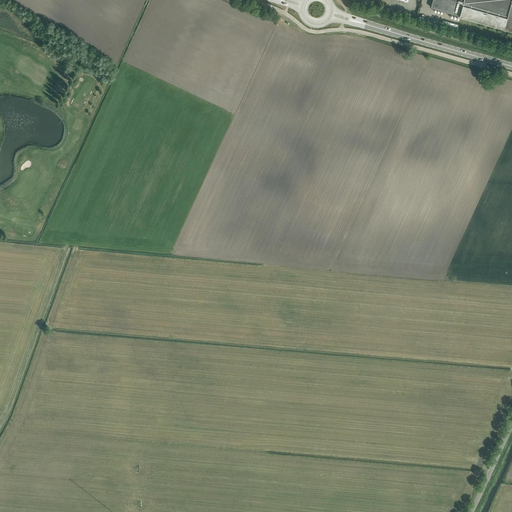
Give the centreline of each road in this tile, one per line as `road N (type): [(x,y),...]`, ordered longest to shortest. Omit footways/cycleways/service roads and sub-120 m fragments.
road 1 (unclassified): [(480,64),(363,32),(316,31),(254,0)]
road 2 (primary): [(481,57),(355,21)]
